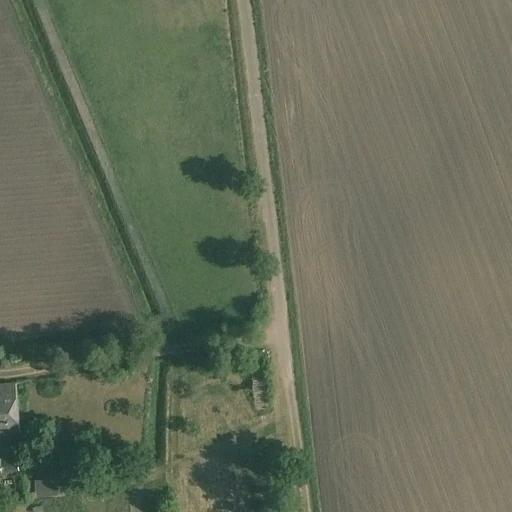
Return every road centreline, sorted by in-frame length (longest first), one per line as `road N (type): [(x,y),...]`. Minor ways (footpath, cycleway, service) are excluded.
road 1 (unclassified): [(283,337),(244,0)]
road 2 (track): [(283,337),(302,511)]
